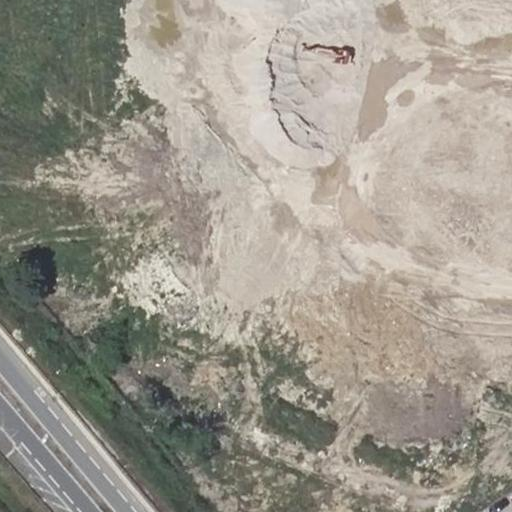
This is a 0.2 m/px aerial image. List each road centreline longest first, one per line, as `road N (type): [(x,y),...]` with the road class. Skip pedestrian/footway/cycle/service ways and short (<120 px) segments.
road 1 (secondary): [(134,511),(0,354)]
road 2 (secondary): [(0,415),(84,511)]
